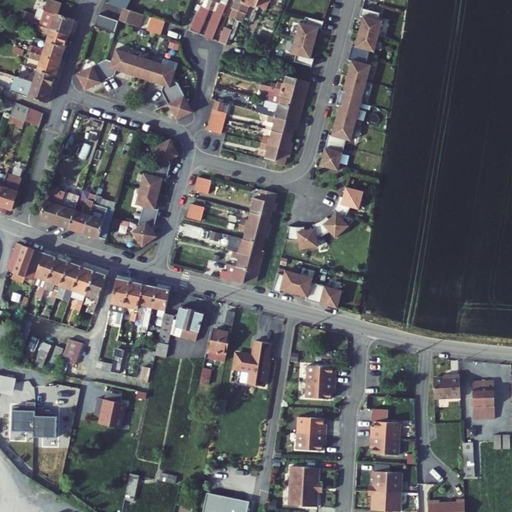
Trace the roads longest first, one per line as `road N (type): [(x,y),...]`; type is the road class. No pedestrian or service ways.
road 1 (residential): [(158,273),(362,325)]
road 2 (residential): [(362,325),(346,511)]
road 3 (residential): [(349,0),(308,154),(295,175)]
road 4 (residential): [(190,152),(213,48),(173,30)]
road 5 (residential): [(190,152),(173,127),(63,91)]
road 6 (residential): [(20,228),(158,273)]
road 7 (residential): [(63,91),(20,228)]
road 8 (residential): [(427,342),(422,481)]
road 9 (residential): [(158,273),(190,152)]
